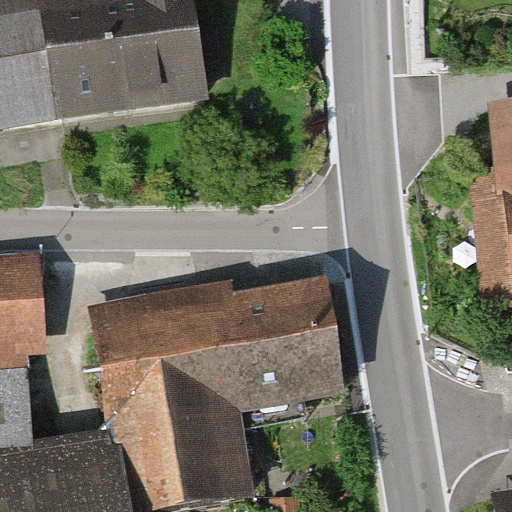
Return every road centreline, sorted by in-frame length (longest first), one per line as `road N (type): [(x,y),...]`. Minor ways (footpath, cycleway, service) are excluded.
road 1 (residential): [(0,229),(376,232)]
road 2 (tertiary): [(376,232),(362,0)]
road 3 (tertiary): [(407,432),(376,232)]
